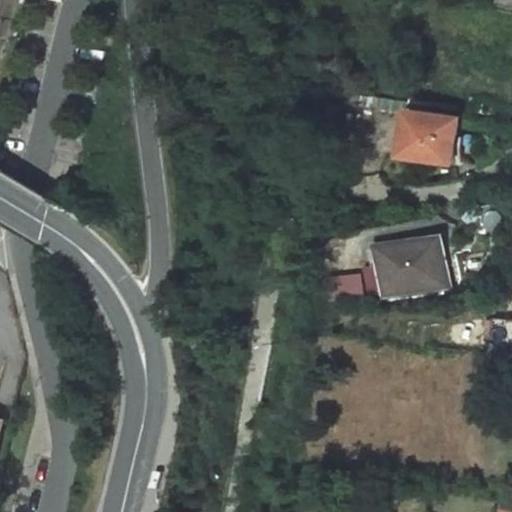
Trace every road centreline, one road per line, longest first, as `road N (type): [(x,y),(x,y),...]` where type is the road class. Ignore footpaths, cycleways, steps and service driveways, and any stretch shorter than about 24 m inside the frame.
road 1 (unclassified): [(78,0),(22,228),(64,431),(51,511)]
road 2 (unclassified): [(135,322),(151,298),(159,246),(131,0)]
road 3 (unclassified): [(283,247),(303,211),(343,197),(431,194),(492,176),(511,158)]
road 4 (tertiary): [(121,511),(142,413),(135,322)]
